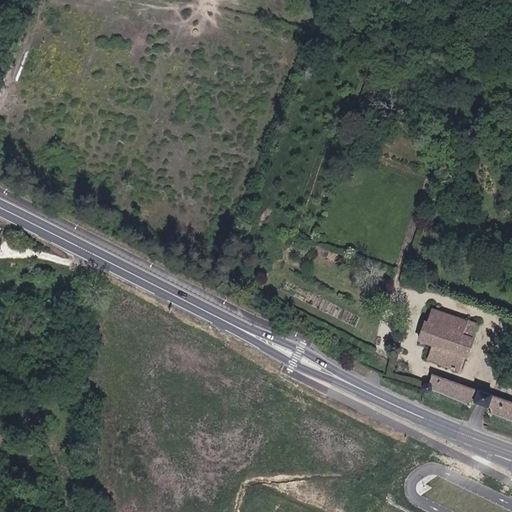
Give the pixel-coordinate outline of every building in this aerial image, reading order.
[(33,71),(46,75),(55,43),(41,40),(33,71)] [(470,338),(476,323),(433,307),(427,321),(425,320),(417,341),(419,341),(414,355),(458,371),(464,357),(466,358),(472,339),(470,338)] [(428,392),(429,391),(472,406),(477,390),(431,374),(427,384),(425,384),(422,386),(422,388),(422,389),(422,391),(424,392),(426,392),(428,392)] [(477,390),(472,406),(486,411),(491,395),(477,390)] [(511,402),(491,395),(486,411),(511,420),(511,402)]
